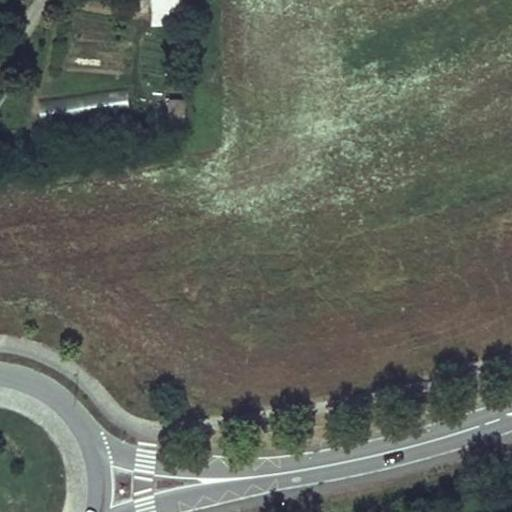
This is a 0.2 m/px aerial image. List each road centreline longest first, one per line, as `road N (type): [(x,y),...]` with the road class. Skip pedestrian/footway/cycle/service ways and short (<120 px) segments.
road 1 (secondary): [(265,475),(387,452),(511,415)]
road 2 (secondary): [(265,475),(143,462),(92,437)]
road 3 (secondary): [(138,511),(265,475)]
